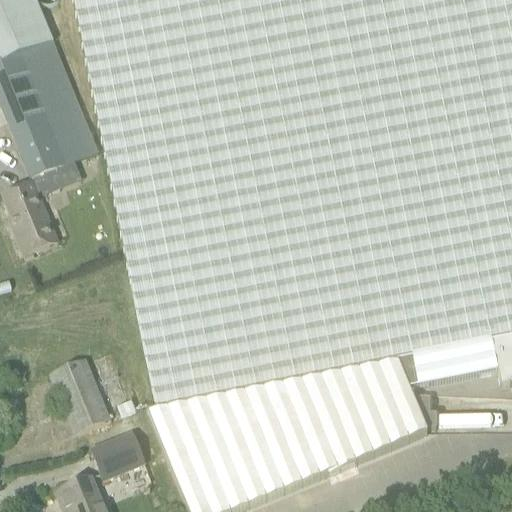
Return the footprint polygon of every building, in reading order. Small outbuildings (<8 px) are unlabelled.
[(33,0),(0,0),(0,109),(30,185),(38,182),(98,157),(33,0)] [(146,416),(186,511),(244,511),(426,439),(410,395),(497,376),(500,390),(511,388),(511,0),(72,0),(154,415),(146,416)] [(30,185),(1,197),(12,222),(9,223),(24,260),(57,247),(39,203),(46,200),(38,182),(30,185)] [(135,415),(77,274),(15,299),(73,440),(135,415)] [(132,439),(90,456),(101,485),(143,468),(132,439)] [(101,511),(90,483),(55,497),(60,511),(101,511)]
